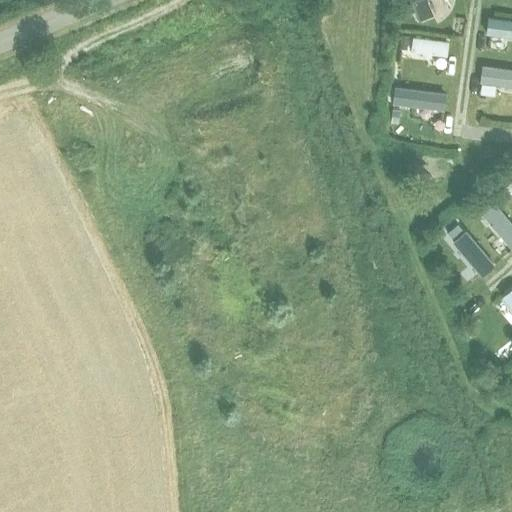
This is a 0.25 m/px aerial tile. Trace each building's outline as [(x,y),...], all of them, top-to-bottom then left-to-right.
[(406,0),(415,23),(430,16),(423,0),(406,0)] [(511,34),(511,18),(486,15),(484,31),(511,34)] [(444,55),(446,39),(411,34),(409,50),(444,55)] [(511,67),(481,64),(479,81),(511,85),(511,67)] [(443,109),(445,92),(393,85),(391,103),(443,109)] [(511,222),(494,200),(482,211),(511,247),(511,222)] [(493,264),(465,229),(451,240),(479,275),(493,264)] [(511,286),(502,295),(511,307),(511,286)]
